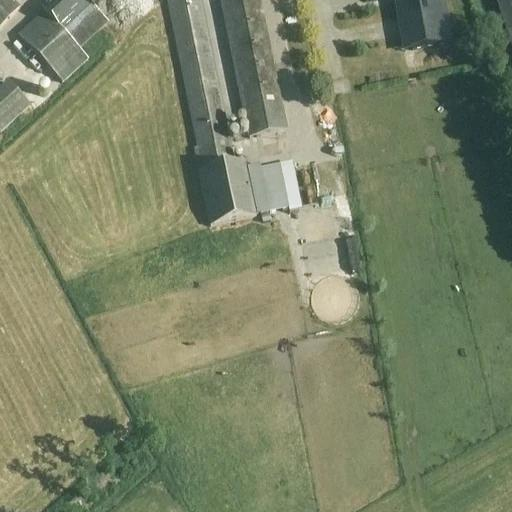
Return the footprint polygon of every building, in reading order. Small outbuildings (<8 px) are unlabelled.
[(0,0),(0,29),(20,8),(11,0),(0,0)] [(62,86),(88,61),(79,51),(108,23),(85,0),(55,0),(19,37),(62,86)] [(234,164),(218,88),(201,0),(165,0),(196,150),(192,151),(209,229),(257,218),(246,162),(234,164)] [(217,0),(244,140),(282,133),(257,0),(217,0)] [(441,0),(391,0),(401,53),(450,45),(441,0)] [(511,0),(493,0),(511,56),(511,0)] [(0,108),(9,101),(0,90),(0,108)] [(296,187),(310,186),(305,150),(291,152),(296,187)] [(252,175),(257,201),(283,196),(278,170),(252,175)]
